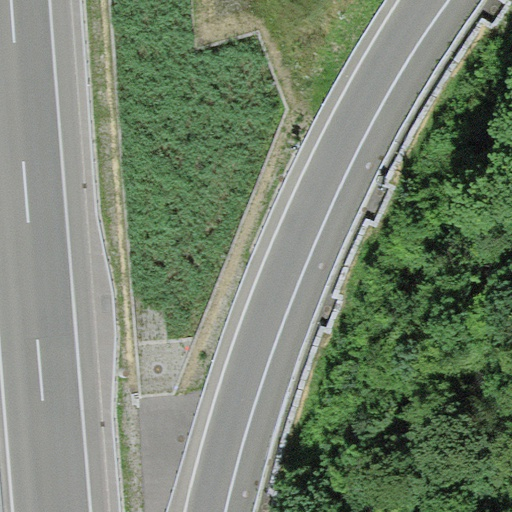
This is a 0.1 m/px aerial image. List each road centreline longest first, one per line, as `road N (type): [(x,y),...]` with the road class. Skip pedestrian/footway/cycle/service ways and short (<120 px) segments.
road 1 (motorway): [(223,511),(291,256),(380,90),(444,0)]
road 2 (motorway): [(57,511),(20,0)]
